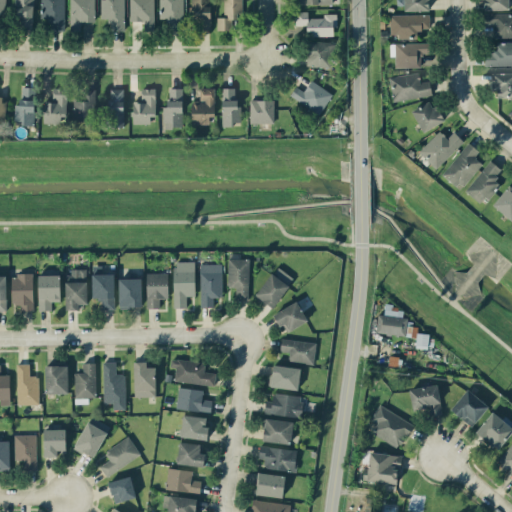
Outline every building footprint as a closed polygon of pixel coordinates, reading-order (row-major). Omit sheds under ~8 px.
[(33,0),(16,0),(16,28),(33,29),(33,0)] [(64,0),(42,0),(43,29),(65,29),(64,0)] [(95,21),(94,0),(69,0),(70,29),(81,28),(81,21),(95,21)] [(124,0),(101,0),(102,18),(109,18),(109,30),(125,29),(124,0)] [(129,0),(130,25),(154,24),(153,0),(129,0)] [(183,0),(160,0),(161,20),(167,20),(167,29),(184,29),(183,0)] [(193,0),(193,29),(211,29),(211,0),(193,0)] [(217,17),(217,30),(232,29),(232,19),(243,19),(242,0),(222,0),(223,17),(217,17)] [(428,10),(427,0),(404,0),(404,11),(428,10)] [(485,0),(486,9),(509,9),(509,0),(485,0)] [(308,17),(308,11),(295,11),(295,25),(306,25),(306,35),(335,36),(336,14),(324,13),(324,17),(308,17)] [(494,23),(494,37),(511,36),(511,12),(486,12),(486,23),(494,23)] [(430,14),(390,14),(390,36),(417,37),(417,29),(430,29),(430,14)] [(335,41),(307,40),(307,66),(335,66),(335,41)] [(485,66),(511,65),(511,41),(496,42),(496,49),(484,49),(485,66)] [(395,67),(422,67),(421,53),(429,52),(429,42),(395,43),(395,67)] [(429,80),(419,82),(418,72),(389,77),(393,101),(431,94),(429,80)] [(511,72),(493,73),(494,97),(511,96),(511,72)] [(304,91),(296,85),(290,94),(319,114),(332,93),(311,79),(304,91)] [(34,123),(35,87),(18,86),(17,123),(34,123)] [(67,88),(53,87),(53,101),(44,100),(44,122),(66,123),(67,88)] [(183,88),(169,87),(168,105),(164,105),(163,127),(182,127),(183,88)] [(214,87),(199,88),(199,100),(191,100),(191,123),(209,123),(209,116),(215,116),(214,87)] [(239,123),(238,87),(221,87),(223,124),(239,123)] [(124,127),(123,88),(107,88),(107,128),(124,127)] [(150,123),(150,116),(155,116),(155,88),(141,88),(141,101),(133,101),(133,123),(150,123)] [(95,91),(74,91),(74,122),(95,122),(95,91)] [(250,122),(274,122),(274,99),(250,99),(250,122)] [(423,132),(443,120),(431,99),(411,110),(423,132)] [(436,168),(463,141),(454,131),(447,138),(439,130),(419,151),(436,168)] [(479,151),(469,142),(441,173),(460,189),(482,163),(474,156),(479,151)] [(482,204),(500,184),(494,178),(501,169),(491,160),(465,189),(482,204)] [(511,218),(511,186),(510,184),(492,204),(511,220),(511,218)] [(227,286),(236,287),(236,298),(248,299),(249,258),(228,258),(227,286)] [(174,307),(187,307),(187,295),(195,295),(194,261),(173,261),(174,307)] [(222,263),(200,263),(201,306),(214,306),(214,297),(223,296),(222,263)] [(294,278),(276,265),(255,296),(273,308),(294,278)] [(67,309),(79,309),(79,303),(87,303),(86,268),(66,269),(67,309)] [(147,308),(159,308),(159,297),(168,297),(167,272),(146,273),(147,308)] [(33,273),(11,274),(12,303),(21,303),(21,310),(33,310),(33,273)] [(114,273),(92,273),(92,297),(102,297),(102,309),(114,308),(114,273)] [(60,300),(60,274),(38,274),(39,309),(51,309),(51,301),(60,300)] [(141,277),(119,278),(120,307),(142,306),(141,277)] [(280,327),(285,324),(289,331),(308,319),(296,300),(273,314),(280,327)] [(427,348),(429,333),(417,332),(417,326),(407,325),(408,317),(402,317),(403,310),(391,309),(391,307),(385,306),(384,314),(377,314),(376,334),(416,337),(416,347),(427,348)] [(316,341),(281,338),(280,351),(289,352),(288,361),(314,363),(316,341)] [(216,372),(204,371),(205,361),(171,358),(170,366),(176,367),(174,380),(214,384),(216,372)] [(133,396),(155,396),(156,367),(146,366),(146,361),(134,361),(133,396)] [(96,362),(83,362),(83,372),(74,372),(75,397),(96,396),(96,362)] [(103,402),(113,402),(113,409),(125,409),(126,374),(116,373),(116,362),(104,362),(103,402)] [(0,364),(0,363),(0,404),(10,404),(10,374),(1,374),(0,364)] [(18,404),(39,404),(39,375),(30,376),(29,363),(17,363),(18,404)] [(45,365),(46,393),(68,393),(67,365),(45,365)] [(299,388),(300,366),(271,365),(270,387),(299,388)] [(442,413),(437,383),(409,389),(413,409),(429,406),(431,415),(442,413)] [(177,409),(211,410),(212,399),(203,399),(203,388),(178,387),(177,409)] [(488,406),(467,388),(450,408),(471,426),(488,406)] [(264,414),(301,415),(302,394),(273,393),(273,400),(265,400),(264,414)] [(377,422),(372,433),(401,447),(413,421),(378,405),(371,420),(377,422)] [(475,432),(497,450),(511,432),(511,427),(493,411),(475,432)] [(207,440),(209,426),(205,426),(206,417),(183,414),(179,435),(207,440)] [(95,456),(109,424),(88,416),(75,448),(95,456)] [(263,441),(291,443),(292,420),(264,418),(263,441)] [(66,429),(43,429),(43,456),(57,456),(57,450),(66,450),(66,429)] [(36,434),(15,434),(15,460),(24,460),(24,469),(36,469),(36,434)] [(104,450),(109,460),(100,465),(106,475),(141,456),(130,436),(104,450)] [(9,440),(0,439),(0,467),(10,468),(9,440)] [(203,466),(205,453),(201,452),(202,443),(179,441),(177,463),(203,466)] [(511,474),(511,442),(496,462),(511,474)] [(297,449),(259,446),(258,458),(265,458),(264,468),(295,470),(297,449)] [(401,455),(369,452),(366,480),(397,483),(401,455)] [(201,480),(192,479),(193,470),(168,467),(166,489),(200,492),(201,480)] [(285,474),(258,472),(256,494),(283,497),(285,474)] [(108,481),(114,503),(136,496),(130,475),(108,481)] [(196,511),(198,497),(163,495),(163,507),(168,508),(167,511),(196,511)]
